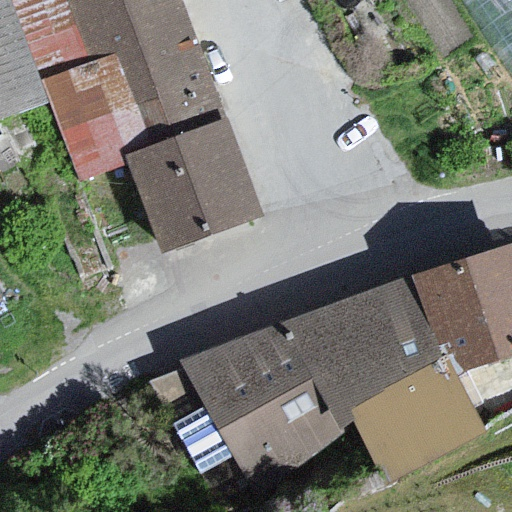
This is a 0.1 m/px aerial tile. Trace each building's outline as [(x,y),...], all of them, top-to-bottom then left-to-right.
[(0,128),(58,107),(17,0),(5,0),(0,2),(0,128)] [(88,185),(136,167),(231,131),(180,0),(17,0),(58,107),(88,185)] [(136,167),(171,261),(267,224),(231,131),(136,167)] [(511,236),(510,231),(408,264),(441,368),(511,345),(511,236)] [(441,368),(408,264),(175,351),(251,488),(346,428),(339,415),(348,409),(385,478),(482,427),(441,368)]
